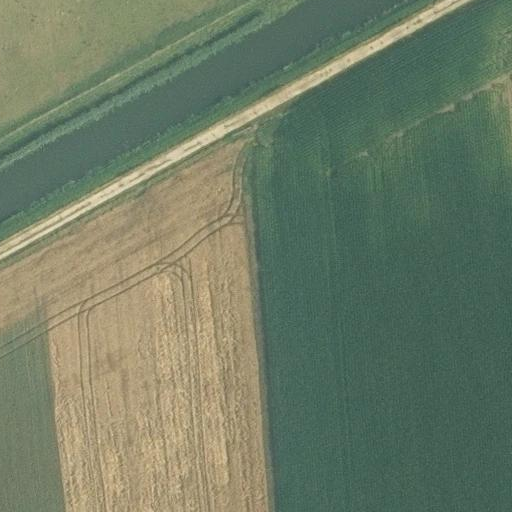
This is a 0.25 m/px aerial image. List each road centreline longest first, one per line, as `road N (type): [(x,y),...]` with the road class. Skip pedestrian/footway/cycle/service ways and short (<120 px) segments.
road 1 (track): [(0,253),(455,0)]
road 2 (track): [(279,0),(0,152)]
